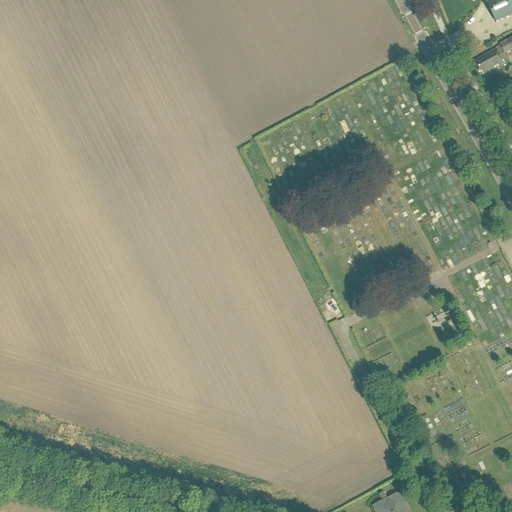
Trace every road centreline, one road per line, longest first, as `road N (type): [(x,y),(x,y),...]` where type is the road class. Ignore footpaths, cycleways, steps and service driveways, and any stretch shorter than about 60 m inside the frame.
road 1 (tertiary): [(511,197),(400,0)]
road 2 (track): [(0,465),(170,511)]
